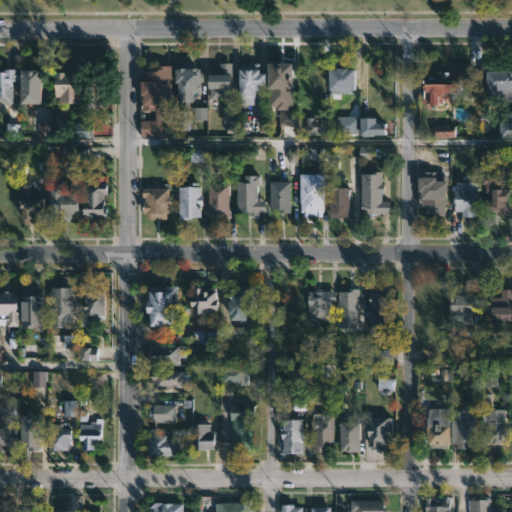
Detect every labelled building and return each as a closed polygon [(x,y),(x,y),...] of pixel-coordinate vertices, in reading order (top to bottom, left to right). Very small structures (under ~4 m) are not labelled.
[(188,61),(188,67),(198,67),(197,70),(200,70),(200,90),(197,90),(197,100),(191,100),(191,130),(177,130),(177,110),(179,110),(179,101),(176,101),(176,81),(172,81),(172,67),(181,67),(181,61),(188,61)] [(230,62),(230,95),(219,95),(219,99),(208,99),(208,88),(206,88),(206,73),(217,73),(217,62),(230,62)] [(259,62),(259,72),(263,72),(263,85),(257,85),(257,88),(260,88),(260,98),(258,98),(258,104),(240,105),(239,94),(236,94),(235,67),(239,67),(239,62),(259,62)] [(294,63),(270,63),(270,108),(294,108),(294,63)] [(169,88),(169,99),(174,99),(174,112),(157,112),(157,105),(153,105),(153,109),(139,110),(139,94),(136,94),(136,80),(138,80),(138,70),(151,68),(151,65),(170,64),(169,88)] [(345,67),(344,69),(355,69),(355,90),(347,90),(347,93),(326,93),(326,68),(345,67)] [(15,82),(15,106),(7,106),(7,111),(0,111),(0,71),(3,72),(3,69),(21,70),(21,82),(15,82)] [(511,69),(511,100),(487,100),(487,90),(483,90),(483,70),(511,69)] [(75,70),(75,102),(55,102),(55,96),(51,96),(51,71),(75,70)] [(46,71),(46,106),(26,106),(26,71),(38,72),(38,71),(46,71)] [(463,72),(481,73),(481,85),(465,85),(465,94),(449,94),(449,97),(446,97),(446,106),(434,106),(434,104),(425,104),(425,75),(442,75),(442,72),(463,72)] [(195,119),(208,120),(208,108),(195,107),(195,119)] [(223,123),(237,123),(237,108),(224,107),(223,123)] [(279,126),(296,126),(297,111),(280,111),(279,126)] [(338,116),(338,134),(359,134),(359,116),(338,116)] [(326,117),(325,134),(304,134),(305,117),(318,118),(318,117),(326,117)] [(382,123),(382,134),(357,134),(357,117),(373,117),(373,122),(382,123)] [(50,120),(38,120),(39,138),(51,138),(50,120)] [(501,137),(511,137),(511,122),(501,122),(501,137)] [(19,138),(19,123),(6,123),(6,138),(19,138)] [(91,138),(66,138),(65,123),(91,123),(91,138)] [(456,137),(456,125),(435,126),(436,138),(456,137)] [(360,159),(372,159),(372,146),(360,146),(360,159)] [(297,161),(297,147),(289,148),(289,162),(297,161)] [(192,162),(207,161),(206,148),(191,148),(192,162)] [(381,170),(381,182),(384,182),(384,194),(381,194),(381,200),(390,200),(390,213),(359,213),(359,170),(381,170)] [(447,171),(447,184),(445,184),(445,190),(443,190),(443,215),(423,215),(423,205),(418,205),(419,191),(415,191),(415,176),(418,176),(418,171),(434,171),(434,180),(437,180),(437,175),(441,175),(441,171),(447,171)] [(498,171),(498,179),(511,179),(511,199),(510,199),(510,205),(511,205),(511,215),(499,214),(499,211),(497,211),(497,208),(485,208),(485,175),(488,175),(488,171),(498,171)] [(479,172),(479,215),(464,215),(464,211),(457,210),(458,180),(470,181),(470,172),(479,172)] [(323,211),(321,212),(321,216),(299,215),(300,202),(298,202),(299,173),(324,173),(323,211)] [(257,184),(257,200),(265,200),(265,211),(258,211),(258,215),(248,215),(248,211),(236,211),(236,180),(241,180),(241,174),(260,174),(260,184),(257,184)] [(97,178),(97,181),(111,181),(111,193),(107,193),(107,206),(110,206),(110,218),(102,218),(102,220),(96,221),(96,218),(86,218),(86,181),(88,181),(88,178),(97,178)] [(293,180),(293,212),(281,212),(281,209),(272,209),(272,180),(293,180)] [(154,182),(154,187),(168,187),(168,213),(164,213),(164,219),(144,219),(144,213),(141,213),(141,202),(143,202),(143,197),(141,197),(141,187),(146,187),(146,182),(154,182)] [(198,182),(198,186),(200,186),(200,188),(202,188),(202,192),(200,192),(200,194),(202,194),(202,206),(200,206),(200,217),(178,219),(178,186),(186,186),(186,182),(198,182)] [(229,183),(228,218),(207,218),(207,183),(229,183)] [(348,200),(346,218),(329,217),(329,212),(328,212),(328,186),(348,186),(348,200)] [(74,213),(74,218),(61,218),(61,213),(54,213),(53,188),(82,188),(82,213),(74,213)] [(46,205),(46,214),(39,214),(39,217),(37,217),(37,223),(26,223),(25,196),(48,197),(48,205),(46,205)] [(176,286),(176,307),(172,307),(172,324),(163,323),(163,326),(150,326),(151,313),(148,313),(149,300),(151,300),(151,285),(176,286)] [(76,286),(75,322),(69,322),(69,327),(55,327),(55,314),(53,314),(53,301),(55,301),(56,286),(76,286)] [(251,286),(251,297),(245,297),(245,311),(241,311),(242,322),(226,320),(226,314),(224,314),(226,291),(242,291),(242,286),(251,286)] [(387,286),(387,301),(389,301),(389,304),(392,304),(392,315),(389,315),(389,327),(387,327),(387,335),(369,335),(368,314),(366,314),(366,304),(368,304),(368,290),(376,290),(376,286),(387,286)] [(93,287),(93,291),(102,291),(102,292),(104,292),(105,325),(87,326),(86,317),(92,317),(91,301),(90,302),(90,296),(83,296),(83,287),(93,287)] [(200,287),(200,291),(203,291),(203,288),(215,288),(215,299),(217,299),(217,315),(197,315),(197,313),(190,313),(190,307),(187,307),(187,296),(190,296),(190,287),(200,287)] [(357,287),(357,294),(363,294),(363,332),(336,330),(336,327),(335,327),(335,313),(334,313),(336,290),(344,290),(344,287),(357,287)] [(511,288),(511,320),(509,320),(509,326),(495,326),(495,314),(493,314),(493,296),(504,296),(504,288),(511,288)] [(334,289),(334,300),(330,300),(329,313),(325,313),(325,321),(305,321),(306,289),(334,289)] [(0,290),(12,290),(22,291),(22,326),(10,326),(8,317),(10,317),(10,314),(8,315),(8,317),(2,317),(2,314),(0,314),(0,290)] [(23,326),(44,327),(45,292),(24,291),(23,326)] [(474,294),(474,300),(478,300),(478,316),(474,316),(474,323),(454,323),(454,294),(474,294)] [(191,343),(203,343),(203,330),(191,331),(191,343)] [(185,365),(153,365),(153,345),(185,345),(185,365)] [(82,361),(98,361),(98,348),(82,347),(82,361)] [(392,364),(366,364),(366,349),(392,349),(392,364)] [(291,391),(278,391),(279,367),(302,367),(302,364),(316,364),(316,388),(291,388),(291,391)] [(335,376),(334,365),(322,365),(322,377),(335,376)] [(485,367),(486,386),(497,386),(497,366),(485,367)] [(248,384),(248,368),(223,368),(222,383),(248,384)] [(186,371),(186,376),(191,376),(191,389),(158,388),(158,380),(153,380),(154,372),(157,372),(157,370),(186,371)] [(34,387),(47,386),(47,371),(33,371),(34,387)] [(395,378),(379,378),(379,390),(395,391),(395,378)] [(506,410),(505,444),(485,443),(486,414),(481,414),(482,393),(489,394),(489,402),(493,402),(492,410),(506,410)] [(306,409),(306,397),(294,398),(294,410),(306,409)] [(65,416),(78,416),(78,400),(65,400),(65,416)] [(176,422),(150,421),(150,417),(147,417),(147,404),(177,404),(176,422)] [(254,404),(253,416),(251,416),(251,452),(231,451),(231,443),(230,443),(230,420),(229,420),(229,404),(254,404)] [(437,408),(437,415),(447,415),(447,420),(453,420),(453,439),(447,439),(447,442),(444,442),(444,447),(428,447),(428,444),(425,444),(425,416),(426,416),(426,408),(437,408)] [(333,415),(332,443),(328,443),(328,447),(324,447),(323,453),(311,453),(312,431),(309,431),(310,419),(321,420),(321,414),(333,415)] [(42,415),(41,451),(30,450),(30,446),(22,446),(22,415),(42,415)] [(463,449),(461,449),(461,416),(481,416),(481,445),(471,445),(471,449),(463,449)] [(0,417),(1,417),(1,420),(11,420),(11,438),(13,438),(13,447),(8,447),(8,450),(0,450),(0,417)] [(104,417),(104,444),(101,444),(101,449),(87,449),(87,440),(83,440),(83,423),(93,423),(93,421),(98,421),(98,417),(104,417)] [(386,435),(386,450),(370,449),(370,447),(367,447),(367,417),(390,417),(390,435),(386,435)] [(302,420),(301,454),(281,454),(281,441),(280,441),(281,420),(302,420)] [(358,422),(358,452),(338,451),(338,422),(358,422)] [(73,429),(73,439),(71,439),(71,450),(52,449),(53,423),(67,424),(66,428),(73,429)] [(210,424),(210,430),(216,430),(215,449),(194,448),(195,424),(210,424)] [(169,434),(169,438),(177,438),(177,436),(182,436),(182,442),(178,442),(179,455),(149,455),(149,445),(152,445),(152,434),(169,434)] [(454,511),(428,511),(428,497),(454,497),(454,511)] [(349,511),(349,499),(384,500),(383,511),(349,511)] [(494,499),(494,508),(496,508),(495,511),(470,511),(472,511),(472,499),(494,499)] [(160,502),(160,504),(182,504),(181,511),(148,511),(148,508),(154,502),(160,502)] [(250,511),(215,511),(215,503),(250,503),(250,511)]
